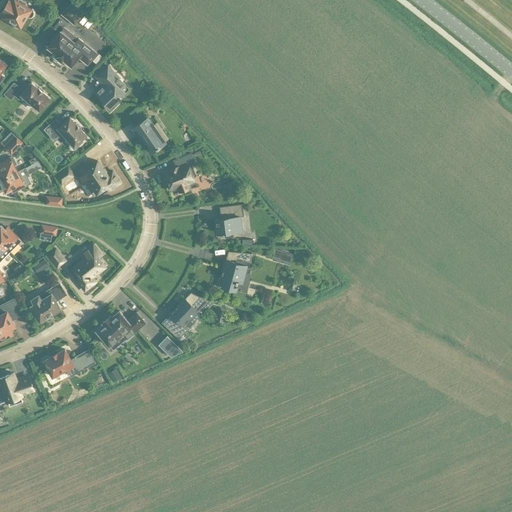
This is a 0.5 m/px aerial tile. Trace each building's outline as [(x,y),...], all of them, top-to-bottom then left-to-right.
[(17,0),(9,0),(5,7),(0,14),(13,22),(12,24),(19,28),(20,26),(21,27),(27,16),(28,17),(30,17),(32,17),(33,16),(34,14),(34,13),(34,11),(33,9),(25,5),(26,3),(21,0),(18,0),(18,1),(17,0)] [(62,14),(75,25),(84,13),(72,1),(62,14)] [(79,57),(80,58),(88,65),(97,53),(79,38),(75,43),(61,32),(62,32),(61,31),(60,32),(57,36),(56,34),(50,41),(52,42),(49,46),(48,47),(49,48),(49,47),(57,54),(55,56),(62,61),(63,59),(71,65),(72,66),(72,65),(79,57)] [(98,40),(94,42),(100,51),(104,48),(98,40)] [(104,84),(100,88),(96,93),(107,104),(105,106),(110,111),(119,103),(117,101),(120,98),(120,99),(122,97),(121,97),(125,94),(120,88),(125,83),(108,66),(97,76),(104,84)] [(19,98),(22,95),(40,110),(50,98),(44,92),(39,88),(32,82),(24,92),(14,83),(5,94),(11,99),(15,95),(19,98)] [(51,136),(59,128),(68,139),(67,141),(74,149),(83,142),(81,140),(86,135),(81,129),(82,128),(81,128),(76,123),(77,123),(76,122),(76,123),(70,117),(61,125),(56,119),(45,129),(51,136)] [(157,122),(154,125),(148,117),(133,127),(151,152),(166,142),(164,140),(168,138),(157,122)] [(22,143),(17,137),(6,148),(12,154),(22,143)] [(164,174),(166,177),(164,178),(168,186),(169,186),(171,189),(179,186),(181,192),(190,188),(188,183),(195,180),(194,177),(196,176),(192,166),(190,167),(189,165),(195,162),(191,153),(174,160),(177,167),(169,170),(170,171),(164,174)] [(0,181),(18,172),(11,158),(0,163),(0,181)] [(75,170),(84,183),(89,180),(98,193),(107,187),(109,190),(121,182),(113,171),(107,174),(97,160),(88,167),(85,163),(75,170)] [(68,167),(56,175),(62,184),(74,175),(68,167)] [(25,168),(18,172),(0,181),(0,183),(2,187),(3,186),(6,192),(11,189),(13,192),(30,183),(26,176),(28,175),(25,168)] [(47,196),(46,204),(62,205),(62,198),(47,196)] [(221,218),(216,219),(218,233),(223,232),(223,238),(233,236),(233,231),(242,230),(240,216),(244,216),(242,203),(230,205),(231,217),(222,218),(222,217),(221,218)] [(0,241),(10,252),(21,241),(8,227),(5,229),(1,225),(0,226),(0,241)] [(57,228),(42,225),(41,232),(56,235),(57,228)] [(0,261),(10,252),(0,241),(0,261)] [(85,290),(96,281),(92,276),(105,265),(98,256),(101,253),(94,244),(82,253),(85,258),(73,268),(80,277),(76,279),(85,290)] [(286,260),(290,250),(274,245),(271,255),(286,260)] [(58,267),(66,260),(56,248),(48,255),(58,267)] [(226,259),(225,264),(222,277),(225,278),(223,287),(232,290),(234,280),(236,281),(236,282),(238,282),(238,281),(242,282),(247,265),(245,265),(246,261),(251,262),(252,253),(239,252),(238,260),(237,259),(236,262),(229,260),(226,259)] [(59,297),(66,293),(60,283),(49,289),(51,293),(42,299),(39,295),(32,299),(35,304),(31,306),(40,321),(48,317),(54,313),(61,308),(57,301),(59,297)] [(209,301),(210,300),(199,295),(191,304),(185,298),(183,300),(179,305),(171,313),(179,321),(170,330),(179,339),(189,329),(184,325),(191,317),(192,318),(209,301)] [(0,306),(0,311),(1,314),(0,315),(0,339),(12,333),(10,329),(15,326),(12,320),(23,314),(14,298),(0,306)] [(106,341),(109,345),(123,334),(127,338),(146,323),(137,312),(129,318),(129,319),(128,320),(120,311),(112,317),(110,315),(103,322),(104,323),(97,330),(100,334),(99,336),(104,342),(106,341)] [(148,329),(155,336),(159,332),(152,325),(148,329)] [(159,344),(171,356),(183,351),(167,335),(159,344)] [(76,357),(71,360),(65,349),(58,353),(58,352),(51,356),(44,360),(53,376),(79,362),(83,369),(95,362),(89,350),(76,357)] [(116,365),(107,370),(112,378),(120,373),(116,365)] [(22,395),(21,394),(34,389),(29,377),(21,380),(21,381),(17,382),(14,373),(0,377),(0,381),(3,389),(0,389),(0,396),(1,399),(6,398),(7,401),(22,395)] [(9,406),(23,402),(21,397),(8,402),(9,406)]
